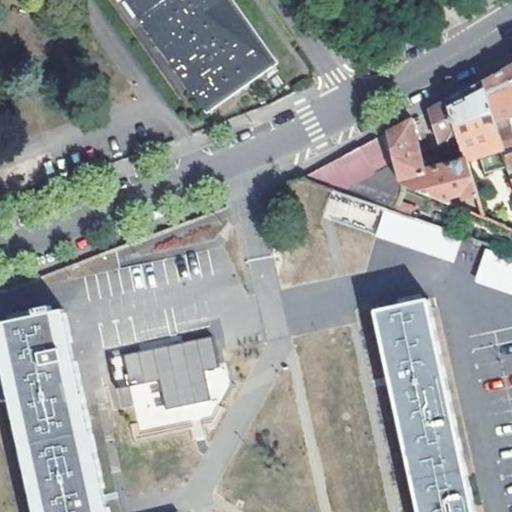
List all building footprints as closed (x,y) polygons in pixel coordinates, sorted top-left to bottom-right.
[(127,0),(208,114),(276,67),(228,0),(127,0)] [(511,66),(511,67),(483,82),(503,152),(508,167),(511,182),(511,66)] [(503,152),(483,82),(475,86),(447,101),(457,133),(464,160),(465,162),(481,158),(503,152)] [(447,101),(428,111),(437,144),(457,133),(447,101)] [(405,190),(449,207),(449,202),(463,198),(467,213),(481,219),(465,162),(464,160),(424,172),(411,120),(387,133),(389,139),(395,165),(400,188),(405,190)] [(303,179),(301,179),(304,184),(334,194),(339,196),(395,165),(389,139),(387,133),(303,179)] [(503,152),(481,158),(486,174),(508,167),(503,152)] [(339,196),(334,194),(326,218),(455,260),(464,237),(395,214),(339,196)] [(511,292),(511,256),(482,249),(474,283),(511,292)] [(474,511),(429,299),(377,309),(422,511),(474,511)] [(99,511),(54,311),(50,312),(49,306),(34,310),(35,317),(1,324),(43,511),(99,511)]
